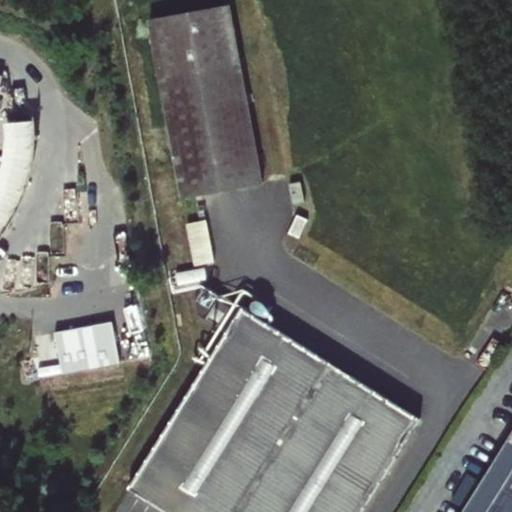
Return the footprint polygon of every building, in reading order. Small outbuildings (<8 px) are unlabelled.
[(230,1),(151,16),(185,194),(264,179),(230,1)] [(23,206),(27,197),(30,187),(35,167),(36,161),(38,144),(38,121),(10,123),(9,148),(7,159),(0,182),(0,241),(9,230),(14,223),(23,206)] [(209,219),(189,222),(197,262),(217,259),(209,219)] [(368,511),(424,424),(264,322),(274,306),(255,294),(245,309),(209,286),(199,301),(202,317),(229,335),(131,490),(165,511),(368,511)] [(511,511),(511,438),(465,511),(511,511)]
